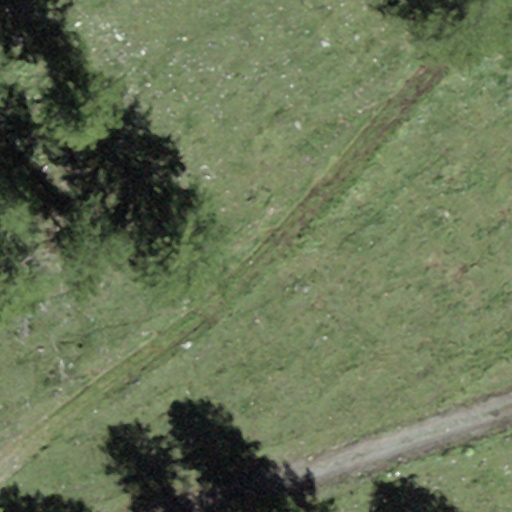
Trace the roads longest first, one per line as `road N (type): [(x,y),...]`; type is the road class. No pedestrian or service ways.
road 1 (track): [(511,21),(139,397),(0,508)]
road 2 (track): [(511,408),(130,511)]
